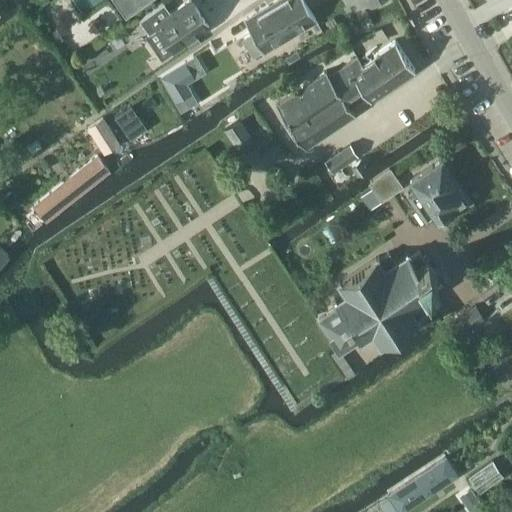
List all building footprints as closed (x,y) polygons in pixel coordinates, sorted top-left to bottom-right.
[(125,0),(134,12),(150,0),(125,0)] [(174,50),(209,25),(191,0),(188,0),(171,12),(164,2),(139,20),(149,33),(158,27),(174,50)] [(253,31),(242,38),(252,55),(263,49),(316,19),(304,0),(276,0),(246,18),(253,31)] [(277,104),(305,146),(355,112),(352,108),(369,97),(370,98),(414,68),(395,40),(380,51),(377,46),(359,58),(358,56),(330,75),(326,70),(277,104)] [(163,77),(171,91),(184,83),(176,70),(163,77)] [(118,141),(102,115),(86,126),(102,151),(118,141)] [(257,146),(239,119),(226,128),(244,155),(257,146)] [(357,155),(350,144),(324,161),(332,172),(357,155)] [(32,206),(44,223),(111,173),(98,156),(32,206)] [(357,171),(366,166),(360,157),(352,163),(357,171)] [(439,220),(469,200),(441,158),(411,178),(419,189),(411,194),(428,221),(436,215),(439,220)] [(370,181),(372,185),(381,199),(402,185),(390,168),(370,181)] [(0,270),(14,256),(0,242),(0,270)] [(441,284),(437,276),(434,273),(437,271),(428,257),(425,259),(418,248),(409,254),(407,251),(395,259),(389,251),(380,257),(378,255),(336,282),(343,293),(334,299),(338,305),(319,317),(339,348),(358,335),(361,341),(371,335),(378,345),(420,318),(418,315),(428,309),(422,301),(435,292),(433,289),(441,284)] [(459,336),(485,317),(476,304),(449,323),(459,336)] [(511,332),(483,352),(497,371),(511,360),(511,332)] [(348,511),(486,511),(442,446),(348,511)]
